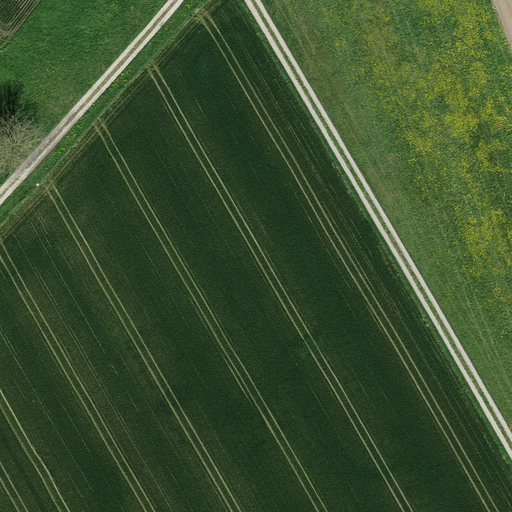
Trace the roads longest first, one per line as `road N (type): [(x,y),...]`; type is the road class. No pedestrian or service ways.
road 1 (track): [(228,0),(511,461)]
road 2 (track): [(162,0),(0,179)]
